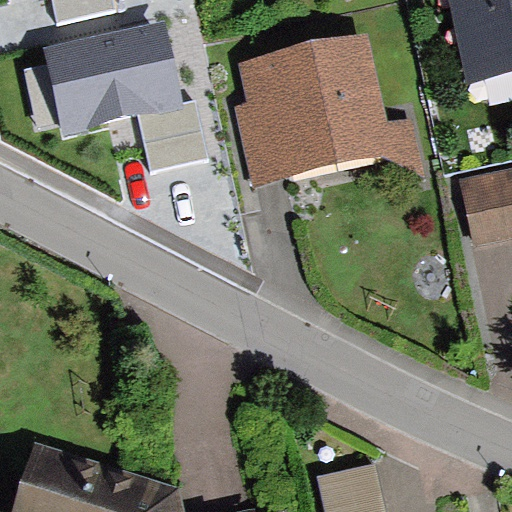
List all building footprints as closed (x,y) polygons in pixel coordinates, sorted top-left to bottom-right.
[(112,0),(52,0),(58,23),(115,10),(112,0)] [(511,80),(511,0),(455,0),(480,89),(511,80)] [(173,58),(165,21),(47,47),(51,64),(26,70),(39,129),(59,125),(61,132),(139,115),(184,105),(173,58)] [(388,115),(368,32),(245,62),(256,106),(236,110),(256,190),(380,159),(388,193),(433,182),(415,108),(388,115)] [(184,105),(139,115),(151,171),(209,158),(197,102),(184,105)] [(511,245),(511,178),(458,192),(474,255),(511,245)] [(18,511),(252,511),(252,509),(222,511),(167,511),(164,481),(42,441),(18,511)] [(378,511),(365,467),(310,482),(318,511),(378,511)]
